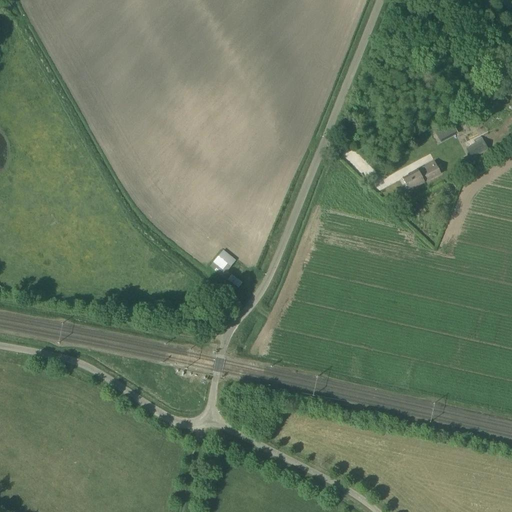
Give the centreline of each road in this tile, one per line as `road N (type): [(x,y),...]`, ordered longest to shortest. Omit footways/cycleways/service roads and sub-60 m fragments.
road 1 (unclassified): [(206,421),(226,337),(281,244),(376,0)]
road 2 (unclassified): [(0,347),(83,366),(172,422),(206,421)]
road 3 (unclassified): [(378,511),(341,483),(206,421)]
road 4 (track): [(226,337),(98,314)]
